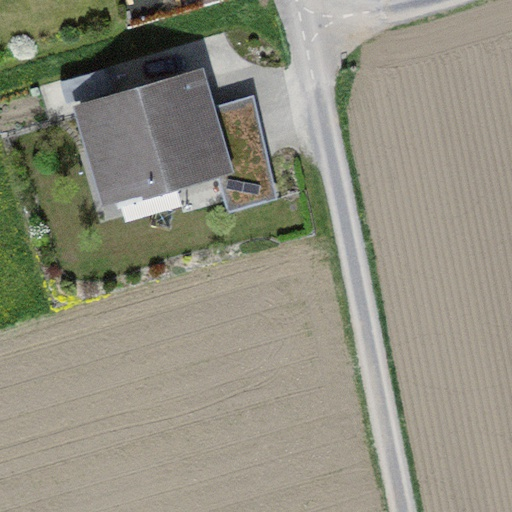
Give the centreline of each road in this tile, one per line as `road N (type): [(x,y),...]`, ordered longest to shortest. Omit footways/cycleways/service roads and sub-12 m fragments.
road 1 (unclassified): [(312,43),(408,511)]
road 2 (residential): [(438,0),(312,43)]
